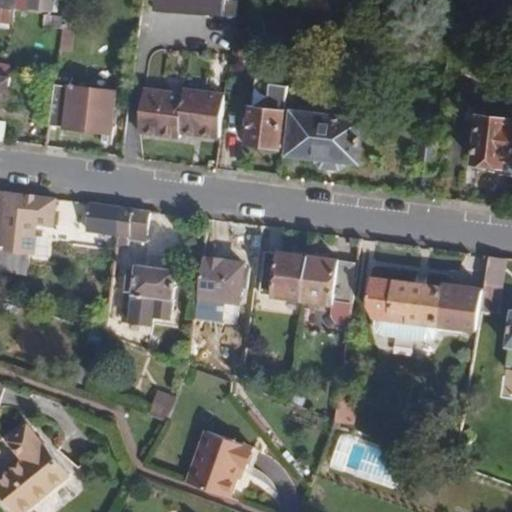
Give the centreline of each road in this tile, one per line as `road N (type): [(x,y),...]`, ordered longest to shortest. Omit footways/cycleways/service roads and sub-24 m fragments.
road 1 (secondary): [(511,234),(0,166)]
road 2 (unknown): [(148,0),(136,144)]
